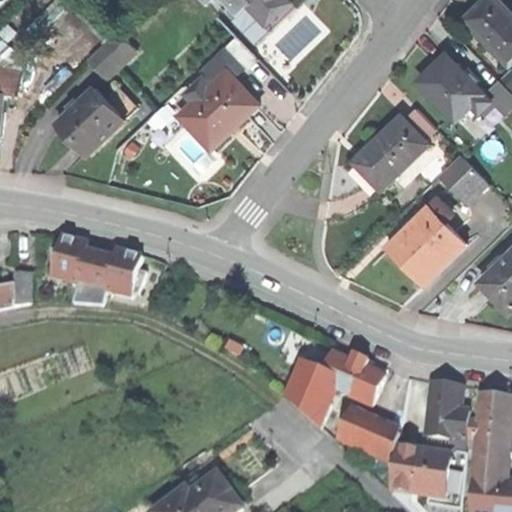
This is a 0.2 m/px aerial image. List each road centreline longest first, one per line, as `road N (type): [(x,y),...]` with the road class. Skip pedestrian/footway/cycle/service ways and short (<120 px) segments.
road 1 (tertiary): [(511,361),(415,350),(220,256)]
road 2 (residential): [(220,256),(399,27)]
road 3 (track): [(287,417),(218,359),(133,321),(27,316)]
road 4 (tertiary): [(220,256),(63,211),(0,204)]
